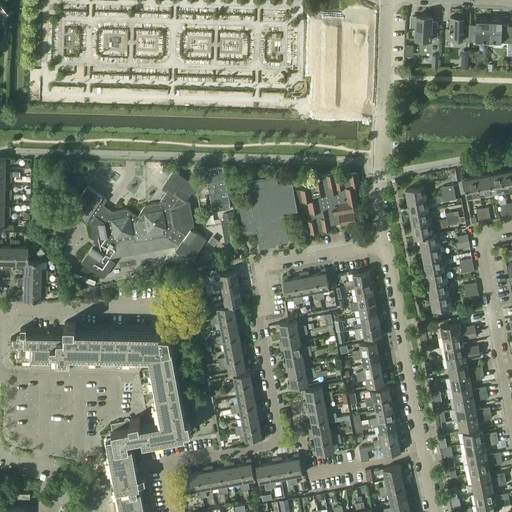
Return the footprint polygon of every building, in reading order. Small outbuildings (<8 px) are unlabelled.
[(432,16),(417,16),(416,38),(431,39),(431,36),(437,37),(438,22),(432,22),(432,16)] [(463,41),(470,42),(470,27),(463,27),(463,17),(450,17),(450,29),(446,29),(446,38),(463,39),(463,41)] [(470,42),(489,42),(490,18),(476,18),(476,28),(470,27),(470,42)] [(490,18),(489,42),(508,43),(508,28),(502,28),(502,19),(490,18)] [(0,167),(5,167),(5,163),(14,163),(14,158),(0,158),(0,167)] [(90,164),(84,174),(87,175),(89,171),(92,173),(96,168),(90,164)] [(222,164),(204,168),(212,210),(230,207),(222,164)] [(0,167),(0,176),(11,176),(11,172),(5,171),(5,167),(0,167)] [(87,186),(72,208),(91,222),(93,238),(94,242),(100,246),(98,250),(92,246),(81,261),(103,276),(104,277),(114,261),(111,259),(109,258),(114,251),(118,254),(169,245),(172,241),(179,245),(177,247),(175,251),(190,261),(206,238),(192,228),(194,226),(190,202),(186,200),(196,185),(191,181),(174,169),(163,185),(164,186),(168,189),(167,190),(166,192),(159,202),(147,204),(145,205),(138,216),(126,208),(114,210),(112,211),(103,204),(107,199),(87,186)] [(504,190),(511,188),(511,170),(501,172),(504,190)] [(315,187),(294,191),(296,203),(307,201),(309,213),(311,213),(312,220),(307,221),(310,234),(332,230),(331,225),(340,223),(341,225),(356,222),(353,205),(359,204),(356,186),(360,185),(358,172),(336,176),(335,173),(313,177),(315,187)] [(501,172),(489,175),(492,192),(504,190),(501,172)] [(480,194),(492,192),(489,175),(477,177),(480,194)] [(0,184),(4,185),(4,181),(11,181),(11,176),(0,176),(0,184)] [(297,210),(296,203),(294,191),(292,180),(278,183),(276,176),(247,181),(251,202),(240,205),(245,234),(254,232),(254,233),(257,232),(260,248),(276,245),(276,243),(289,241),(283,212),(297,210)] [(468,197),(480,194),(477,177),(464,179),(468,197)] [(4,189),(4,185),(0,184),(0,193),(11,194),(11,189),(4,189)] [(441,187),(442,195),(455,193),(453,185),(441,187)] [(406,189),(408,202),(426,198),(423,186),(406,189)] [(0,202),(4,203),(4,199),(10,199),(11,194),(0,193),(0,202)] [(426,198),(408,202),(410,214),(428,210),(426,198)] [(0,202),(0,211),(10,211),(10,207),(3,206),(4,203),(0,202)] [(507,203),(500,204),(503,217),(509,215),(507,203)] [(489,206),(482,208),(485,220),(491,219),(489,206)] [(485,220),(482,208),(476,209),(479,221),(485,220)] [(430,222),(428,210),(410,214),(413,226),(430,222)] [(446,213),(447,219),(459,217),(458,210),(446,213)] [(0,219),(3,220),(3,216),(10,216),(10,211),(0,211),(0,219)] [(233,212),(222,214),(224,221),(234,219),(233,212)] [(461,223),(459,217),(447,219),(448,225),(461,223)] [(3,224),(3,220),(0,219),(0,228),(13,229),(13,225),(3,224)] [(233,220),(222,222),(227,250),(238,248),(233,220)] [(432,234),(430,222),(413,226),(415,237),(420,237),(420,236),(432,234)] [(420,237),(422,249),(440,246),(437,233),(432,234),(420,236),(420,237)] [(455,237),(456,243),(468,240),(467,234),(455,237)] [(6,246),(5,269),(9,269),(9,263),(15,263),(15,239),(10,239),(10,246),(6,246)] [(15,239),(15,263),(16,264),(19,268),(32,256),(33,255),(31,252),(27,254),(27,246),(18,246),(18,239),(16,239),(15,239)] [(440,246),(422,249),(424,261),(442,257),(440,246)] [(40,248),(36,252),(40,256),(44,252),(40,248)] [(34,260),(32,256),(19,268),(23,272),(47,273),(47,269),(41,269),(41,261),(34,260)] [(444,269),(442,257),(424,261),(426,273),(444,269)] [(460,266),(473,264),(472,258),(459,261),(460,266)] [(474,270),(473,264),(460,266),(461,272),(474,270)] [(322,272),(315,273),(320,299),(324,298),(322,289),(329,288),(326,268),(321,269),(322,272)] [(221,279),(212,281),(213,285),(238,281),(237,275),(241,274),(240,269),(220,273),(221,279)] [(346,281),(346,285),(371,281),(370,275),(374,274),(373,269),(353,273),(354,279),(346,281)] [(426,273),(429,285),(446,281),(444,269),(426,273)] [(309,271),(304,272),(308,292),(314,291),(315,299),(320,299),(315,273),(309,274),(309,271)] [(17,278),(17,281),(40,282),(40,277),(47,278),(47,273),(23,272),(23,278),(17,278)] [(300,276),(294,277),(299,303),(303,302),(301,293),(308,292),(304,272),(299,273),(300,276)] [(299,303),(294,277),(288,278),(287,275),(282,276),(286,296),(292,295),(294,303),(299,303)] [(22,285),(22,290),(46,291),(46,290),(46,286),(40,286),(40,282),(17,281),(17,285),(22,285)] [(238,281),(213,285),(214,290),(222,288),(224,295),(244,291),(243,287),(239,287),(238,281)] [(346,285),(344,286),(344,290),(356,288),(357,295),(377,291),(376,286),(372,287),(371,281),(346,285)] [(429,285),(431,297),(449,294),(446,281),(429,285)] [(464,284),(465,291),(477,288),(476,282),(464,284)] [(477,288),(465,291),(466,296),(478,294),(477,288)] [(17,295),(16,299),(40,300),(40,295),(46,295),(46,291),(22,290),(22,295),(17,295)] [(225,301),(216,303),(217,307),(238,304),(242,303),(241,296),(245,296),(244,291),(224,295),(225,301)] [(358,301),(344,303),(345,307),(345,308),(350,307),(376,302),(374,296),(378,295),(377,291),(357,295),(358,301)] [(451,306),(449,294),(431,297),(433,309),(451,306)] [(182,301),(171,303),(172,306),(172,309),(183,307),(182,301)] [(376,302),(350,307),(351,311),(360,309),(361,316),(381,312),(380,308),(377,308),(376,302)] [(218,314),(210,315),(211,320),(236,315),(235,309),(238,308),(238,304),(217,307),(218,314)] [(362,322),(354,324),(354,328),(380,324),(378,318),(382,317),(381,312),(361,316),(362,322)] [(236,315),(211,320),(212,324),(220,322),(221,329),(242,325),(241,320),(237,321),(236,315)] [(335,321),(334,321),(336,331),(337,331),(344,330),(342,319),(335,321)] [(288,321),(276,324),(276,328),(280,328),(282,334),(307,329),(306,325),(297,326),(296,320),(288,321)] [(11,337),(11,347),(16,348),(17,348),(16,358),(63,360),(67,360),(70,360),(70,353),(75,353),(78,353),(137,355),(137,352),(152,353),(153,360),(150,360),(151,365),(162,421),(164,420),(165,424),(141,428),(139,418),(129,420),(125,421),(111,424),(113,436),(106,437),(107,440),(120,511),(144,511),(139,482),(146,481),(144,475),(138,476),(133,450),(130,451),(128,440),(128,439),(143,436),(143,440),(144,442),(151,440),(186,434),(185,431),(191,430),(189,419),(186,420),(184,413),(182,403),(182,400),(180,390),(179,387),(177,376),(177,374),(175,362),(168,326),(160,328),(160,329),(150,331),(75,329),(76,322),(64,322),(64,336),(26,335),(26,328),(21,328),(20,337),(16,337),(11,337)] [(441,326),(443,336),(475,330),(474,325),(461,327),(460,323),(441,326)] [(380,324),(354,328),(356,339),(365,338),(385,334),(384,329),(381,330),(380,324)] [(222,335),(214,337),(215,341),(240,337),(239,330),(242,330),(242,325),(221,329),(222,335)] [(283,340),(279,341),(280,345),(300,341),(299,335),(307,334),(307,329),(282,334),(283,340)] [(475,330),(443,336),(445,347),(464,343),(463,339),(476,336),(475,330)] [(240,337),(215,341),(215,345),(224,344),(225,350),(245,346),(245,342),(241,342),(240,337)] [(352,351),(353,355),(378,350),(377,344),(381,344),(380,339),(360,343),(361,349),(352,351)] [(300,341),(280,345),(281,350),(284,349),(286,355),(311,351),(310,347),(310,346),(301,348),(300,341)] [(465,347),(464,343),(445,347),(447,357),(479,351),(478,345),(465,347)] [(245,346),(225,350),(226,357),(218,358),(219,362),(244,358),(243,352),(246,351),(245,346)] [(379,356),(378,350),(353,355),(354,359),(362,358),(363,364),(384,361),(383,356),(379,356)] [(283,362),(284,367),(304,363),(303,356),(311,355),(311,351),(286,355),(287,361),(283,362)] [(447,357),(449,367),(468,363),(467,359),(481,356),(479,351),(447,357)] [(245,364),(244,358),(219,362),(219,367),(228,365),(229,372),(249,368),(249,363),(245,364)] [(384,361),(363,364),(365,370),(356,372),(357,377),(382,372),(381,366),(385,365),(384,361)] [(305,369),(304,363),(284,367),(285,371),(288,370),(290,377),(315,372),(314,368),(305,369)] [(449,367),(451,377),(483,371),(482,365),(468,368),(468,363),(449,367)] [(235,382),(226,383),(227,387),(252,383),(251,376),(255,376),(254,371),(234,375),(235,382)] [(484,376),(483,371),(451,377),(452,387),(472,384),(471,379),(484,376)] [(315,372),(290,377),(291,383),(287,383),(288,388),(308,384),(307,378),(315,376),(315,372)] [(383,378),(382,372),(357,377),(358,381),(366,379),(367,386),(388,382),(387,377),(383,378)] [(252,383),(227,387),(228,392),(236,390),(238,397),(258,393),(257,388),(254,389),(252,383)] [(472,384),(452,387),(454,398),(487,391),(486,385),(472,388),(472,384)] [(373,396),(365,397),(366,402),(391,397),(390,391),(393,390),(392,385),(372,389),(373,396)] [(306,394),(307,399),(332,395),(332,391),(323,393),(322,386),(301,390),(302,394),(306,394)] [(488,397),(487,391),(454,398),(456,408),(475,404),(474,400),(488,397)] [(239,403),(230,405),(231,409),(256,404),(255,398),(259,398),(258,393),(238,397),(239,403)] [(333,400),(332,395),(307,399),(309,406),(305,407),(306,412),(326,408),(325,401),(333,400)] [(391,397),(366,402),(366,406),(375,404),(376,410),(396,407),(396,402),(392,403),(391,397)] [(256,404),(231,409),(232,413),(240,412),(242,419),(262,415),(261,410),(257,411),(256,404)] [(456,408),(458,418),(491,412),(490,406),(476,409),(475,404),(456,408)] [(377,417),(369,419),(370,423),(395,419),(394,412),(397,411),(396,407),(376,410),(377,417)] [(326,408),(306,412),(307,416),(310,415),(311,421),(337,416),(336,412),(327,414),(326,408)] [(492,417),(491,412),(458,418),(460,429),(479,425),(478,420),(492,417)] [(234,426),(235,431),(260,426),(259,420),(263,419),(262,415),(242,419),(243,425),(234,426)] [(313,427),(309,428),(310,433),(330,429),(329,422),(337,421),(337,416),(311,421),(313,427)] [(395,419),(370,423),(370,427),(379,426),(380,432),(400,428),(400,424),(396,424),(395,419)] [(261,432),(260,426),(235,431),(236,435),(244,434),(246,440),(266,437),(265,432),(261,432)] [(401,433),(400,428),(380,432),(377,433),(378,439),(373,440),(373,445),(399,440),(398,434),(401,433)] [(330,429),(310,433),(311,437),(314,437),(316,443),(341,438),(340,434),(331,436),(330,429)] [(482,429),(463,432),(465,440),(465,442),(497,435),(497,430),(483,433),(482,429)] [(497,435),(465,442),(467,453),(486,449),(485,445),(499,442),(498,440),(497,435)] [(341,443),(341,438),(316,443),(317,449),(313,449),(314,454),(334,451),(333,444),(341,443)] [(399,440),(373,445),(374,449),(383,447),(384,454),(405,450),(404,446),(400,446),(399,440)] [(486,449),(467,453),(469,463),(502,457),(501,451),(487,454),(486,449)] [(295,458),(288,459),(293,484),(297,483),(295,475),(302,474),(299,453),(294,454),(295,458)] [(282,456),(277,457),(281,478),(287,477),(289,485),(293,484),(288,459),(282,460),(282,456)] [(273,462),(267,463),(272,488),(276,487),(274,479),(281,478),(277,457),(272,458),(273,462)] [(502,457),(469,463),(471,473),(490,470),(489,465),(503,463),(502,457)] [(246,463),(240,464),(245,489),(246,498),(249,498),(248,489),(250,489),(248,480),(255,479),(251,458),(246,459),(246,463)] [(260,460),(255,461),(259,482),(266,480),(267,489),(272,488),(267,463),(261,464),(260,460)] [(225,467),(219,468),(224,493),(228,492),(227,484),(233,483),(229,462),(224,463),(225,467)] [(234,462),(229,462),(233,483),(239,482),(241,490),(245,489),(240,464),(234,465),(234,462)] [(212,465),(208,466),(211,487),(218,485),(220,494),(224,493),(219,468),(213,469),(212,465)] [(400,465),(375,470),(376,475),(384,473),(385,479),(406,475),(405,471),(401,471),(400,465)] [(204,471),(198,472),(203,497),(207,496),(205,488),(211,487),(208,466),(203,467),(204,471)] [(186,470),(189,491),(197,490),(198,498),(203,497),(198,472),(191,473),(190,469),(186,470)] [(490,470),(471,473),(473,484),(506,478),(505,472),(491,474),(490,470)] [(387,486),(378,488),(379,492),(404,486),(403,480),(407,479),(406,475),(385,479),(387,486)] [(506,478),(473,484),(475,494),(493,490),(493,486),(507,483),(506,478)] [(406,492),(404,486),(379,492),(380,496),(389,494),(390,500),(410,496),(409,491),(406,492)] [(493,490),(475,494),(476,504),(510,498),(508,492),(494,495),(493,490)] [(392,507),(383,509),(384,511),(389,511),(409,508),(408,501),(411,501),(410,496),(390,500),(392,507)] [(8,498),(0,497),(0,511),(22,511),(23,506),(7,506),(8,498)] [(510,498),(476,504),(477,511),(493,511),(498,511),(497,506),(511,504),(510,498)] [(287,499),(280,501),(282,511),(289,510),(287,499)] [(363,501),(359,502),(360,511),(371,511),(371,508),(365,509),(363,501)] [(356,511),(352,511),(360,511),(359,502),(354,503),(356,511)]
